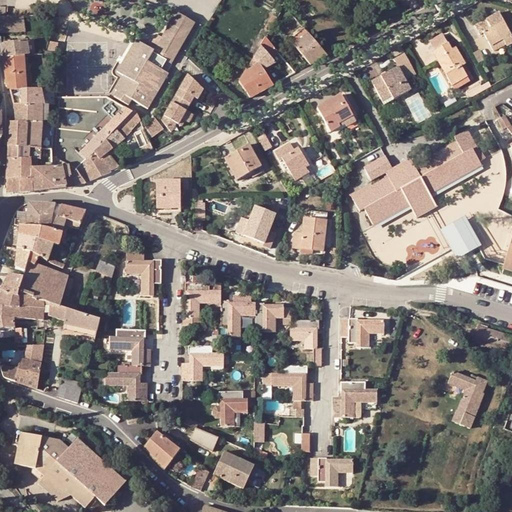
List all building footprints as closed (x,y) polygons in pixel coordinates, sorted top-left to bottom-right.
[(159,59),(164,62),(170,65),(194,24),(176,13),(157,43),(152,40),(147,48),(136,41),(119,71),(124,74),(115,91),(119,93),(115,99),(127,106),(131,100),(147,109),(166,76),(158,71),(153,68),(159,59)] [(511,42),(511,41),(497,13),(473,26),(479,35),(483,33),(489,46),(493,52),(502,48),(511,42)] [(265,27),(269,30),(276,18),(271,16),(265,27)] [(26,32),(23,17),(0,17),(0,32),(14,34),(26,32)] [(294,46),(309,34),(304,29),(289,41),(294,46)] [(309,34),(294,46),(310,65),(327,56),(324,53),(309,34)] [(271,59),(278,53),(267,41),(265,38),(260,46),(271,59)] [(12,58),(24,56),(29,55),(27,41),(1,45),(3,58),(11,56),(12,58)] [(329,49),(331,54),(344,46),(342,42),(329,49)] [(49,43),(46,53),(55,53),(56,44),(49,43)] [(431,52),(450,87),(466,78),(460,68),(464,66),(454,48),(450,50),(447,44),(431,52)] [(271,59),(260,46),(253,58),(262,71),(275,64),(271,59)] [(477,53),(471,55),(476,65),(481,62),(477,53)] [(370,82),(380,102),(390,97),(392,101),(410,91),(404,81),(415,75),(403,54),(393,61),(397,68),(370,82)] [(5,65),(5,75),(26,74),(24,56),(12,58),(11,56),(3,58),(4,65),(5,65)] [(268,80),(266,77),(262,71),(253,58),(250,62),(238,83),(250,99),(272,86),(269,82),(268,80)] [(158,71),(164,62),(159,59),(153,68),(158,71)] [(27,90),(26,74),(5,75),(7,86),(10,85),(11,91),(27,90)] [(188,75),(176,97),(190,104),(190,105),(194,98),(198,100),(203,90),(188,75)] [(466,78),(450,87),(453,92),(468,84),(466,78)] [(466,91),(469,97),(487,87),(486,84),(480,87),(479,85),(466,91)] [(11,91),(14,106),(39,105),(43,105),(45,105),(42,89),(41,89),(38,90),(33,90),(27,90),(11,91)] [(106,96),(56,98),(56,105),(56,108),(55,126),(54,137),(52,151),(52,157),(76,170),(94,152),(106,140),(116,130),(122,124),(133,113),(106,96)] [(190,104),(176,97),(162,121),(171,133),(176,124),(182,127),(185,121),(189,123),(193,115),(186,111),(190,104)] [(353,124),(340,97),(316,109),(330,134),(343,127),(344,129),(353,124)] [(390,97),(380,102),(382,106),(392,101),(390,97)] [(43,123),(43,105),(39,105),(14,106),(14,123),(43,123)] [(122,124),(130,132),(140,120),(136,110),(133,113),(122,124)] [(149,139),(164,129),(153,115),(152,116),(159,126),(147,136),(149,139)] [(159,126),(152,116),(144,129),(147,136),(159,126)] [(494,121),(500,130),(504,127),(498,119),(494,121)] [(42,136),(43,123),(14,123),(10,123),(9,147),(31,148),(41,149),(42,136)] [(124,139),(130,132),(122,124),(116,130),(124,139)] [(124,139),(116,130),(106,140),(112,148),(124,139)] [(387,177),(370,186),(369,184),(349,194),(359,213),(363,210),(372,227),(407,208),(414,219),(435,207),(428,196),(479,168),(470,151),(479,147),(470,130),(450,140),(452,143),(414,162),(412,159),(398,167),(394,169),(387,156),(364,168),(371,181),(385,174),(387,177)] [(41,149),(52,151),(54,137),(42,136),(41,149)] [(106,140),(94,152),(111,173),(119,167),(107,153),(112,148),(106,140)] [(295,149),(291,151),(288,145),(271,154),(275,162),(279,160),(291,181),(305,173),(299,162),(302,161),(295,149)] [(248,146),(222,160),(234,181),(259,168),(248,146)] [(31,148),(9,147),(8,161),(30,162),(30,160),(31,148)] [(31,148),(30,160),(38,161),(38,160),(40,160),(41,149),(31,148)] [(53,169),(52,157),(52,151),(41,149),(40,160),(38,160),(38,161),(39,169),(53,169)] [(85,183),(111,173),(94,152),(76,170),(85,183)] [(76,170),(52,157),(53,169),(63,168),(67,188),(72,188),(85,183),(76,170)] [(39,169),(38,161),(30,160),(30,162),(8,161),(8,165),(32,165),(32,170),(39,169)] [(8,165),(7,181),(32,179),(32,170),(32,165),(8,165)] [(63,168),(53,169),(39,169),(32,170),(32,179),(33,192),(48,191),(67,188),(63,168)] [(32,179),(7,181),(6,193),(18,193),(29,192),(33,192),(32,179)] [(178,216),(179,184),(156,183),(156,208),(165,209),(165,215),(178,216)] [(196,198),(188,198),(188,223),(196,223),(196,198)] [(205,220),(206,202),(197,202),(196,219),(205,220)] [(52,222),(56,206),(29,205),(29,220),(28,228),(50,230),(52,222)] [(57,206),(56,206),(52,222),(55,222),(57,217),(61,207),(57,206)] [(61,207),(57,217),(66,220),(72,222),(70,227),(79,230),(81,225),(86,212),(61,207)] [(247,222),(239,218),(233,231),(264,244),(275,216),(253,207),(247,222)] [(455,254),(457,258),(465,253),(467,252),(479,246),(481,245),(466,215),(441,229),(453,250),(454,253),(455,254)] [(64,225),(66,220),(57,217),(55,222),(52,230),(62,233),(64,225)] [(21,226),(20,227),(28,228),(29,220),(18,219),(14,218),(13,225),(21,226)] [(291,248),(321,252),(325,223),(301,218),(299,233),(293,233),(291,248)] [(53,244),(53,245),(59,247),(62,233),(52,230),(50,230),(28,228),(20,227),(19,236),(53,244)] [(33,254),(40,257),(39,257),(47,262),(48,259),(53,245),(53,244),(19,236),(18,248),(33,254)] [(17,254),(18,248),(5,246),(3,254),(14,256),(15,253),(17,254)] [(34,265),(35,265),(39,257),(40,257),(33,254),(18,248),(17,254),(17,257),(15,269),(24,272),(25,272),(28,261),(34,265)] [(154,264),(149,263),(149,261),(145,261),(145,254),(127,254),(127,272),(142,272),(142,295),(154,295),(154,283),(162,284),(162,259),(154,259),(154,261),(154,264)] [(48,263),(63,269),(65,266),(48,259),(47,262),(48,263)] [(96,270),(112,276),(115,265),(100,260),(96,270)] [(23,278),(18,294),(43,302),(48,304),(60,307),(60,306),(62,302),(63,295),(69,278),(68,277),(35,265),(34,265),(28,261),(25,272),(24,272),(22,278),(23,278)] [(11,275),(0,291),(0,292),(18,298),(18,294),(23,278),(22,278),(11,275)] [(74,280),(69,278),(63,295),(69,297),(74,280)] [(222,306),(222,302),(222,292),(210,292),(210,285),(186,284),(186,293),(187,293),(190,293),(190,297),(188,297),(188,320),(183,320),(184,328),(203,328),(203,320),(199,320),(199,306),(222,306)] [(43,302),(18,294),(18,298),(0,292),(0,318),(14,318),(14,319),(43,321),(43,302)] [(252,297),(235,297),(234,304),(234,306),(230,306),(230,304),(230,302),(222,302),(222,306),(223,327),(230,327),(231,339),(242,339),(242,315),(257,315),(256,305),(256,304),(252,304),(252,297)] [(60,306),(67,309),(76,312),(78,307),(62,302),(60,306)] [(49,316),(64,321),(65,321),(67,309),(60,306),(60,307),(48,304),(49,316)] [(284,308),(284,306),(269,306),(269,308),(264,308),(264,305),(256,305),(257,315),(257,331),(264,331),(264,333),(275,333),(275,317),(284,317),(284,325),(291,324),(291,308),(284,308)] [(63,330),(96,339),(101,320),(76,312),(67,309),(65,321),(64,321),(64,325),(63,330)] [(342,317),(342,334),(349,334),(349,340),(356,340),(356,345),(368,345),(368,329),(383,329),(384,318),(362,318),(362,320),(357,320),(357,318),(357,316),(349,316),(349,317),(342,317)] [(14,329),(14,328),(14,323),(14,319),(14,318),(0,318),(0,330),(4,330),(14,329)] [(290,328),(290,340),(306,340),(306,348),(313,348),(313,365),(322,365),(321,347),(317,347),(317,332),(314,332),(314,328),(316,328),(318,328),(318,320),(295,320),(295,328),(290,328)] [(473,341),(511,353),(511,337),(478,326),(473,341)] [(131,365),(141,365),(150,366),(150,349),(143,348),(143,344),(143,343),(141,343),(141,338),(144,338),(145,338),(145,331),(116,330),(116,338),(109,338),(109,348),(128,349),(132,349),(131,365)] [(192,357),(189,357),(189,362),(182,362),(182,380),(200,380),(200,365),(223,365),(223,350),(211,350),(211,345),(187,344),(187,353),(189,353),(192,353),(192,357)] [(18,369),(0,366),(3,378),(38,390),(41,365),(44,346),(27,346),(24,360),(20,360),(18,369)] [(120,360),(120,365),(131,365),(132,349),(128,349),(128,360),(120,360)] [(141,374),(141,365),(131,365),(120,365),(118,365),(118,374),(105,374),(105,386),(128,387),(128,400),(146,401),(147,383),(139,383),(140,378),(137,378),(137,373),(140,374),(141,374)] [(284,365),(284,373),(272,373),(272,385),(295,385),(296,401),(297,401),(305,401),(313,401),(313,383),(306,383),(306,378),(303,378),(303,373),(306,374),(307,374),(307,365),(284,365)] [(272,385),(272,373),(264,373),(264,385),(272,385)] [(475,382),(469,380),(451,373),(447,383),(465,391),(457,411),(455,410),(451,421),(470,428),(482,394),(481,394),(485,382),(476,378),(475,382)] [(63,378),(61,385),(81,391),(83,385),(63,378)] [(91,379),(85,378),(83,385),(89,387),(91,379)] [(344,393),(342,394),(342,398),(335,398),(335,415),(352,415),(353,400),(376,400),(376,388),(364,388),(364,381),(340,381),(340,389),(342,389),(344,389),(344,393)] [(79,401),(80,396),(81,391),(61,385),(57,397),(70,402),(78,404),(79,401)] [(212,415),(214,418),(219,418),(219,426),(231,426),(231,411),(239,410),(246,410),(246,398),(242,398),(242,392),(217,392),(218,399),(219,399),(222,399),(222,404),(219,404),(219,405),(215,406),(212,409),(212,415)] [(305,409),(305,401),(297,401),(297,410),(299,409),(305,409)] [(265,441),(265,422),(254,422),(254,441),(265,441)] [(196,428),(190,440),(212,452),(218,438),(196,428)] [(98,500),(105,506),(126,482),(78,439),(69,449),(60,442),(15,432),(12,445),(18,446),(14,465),(36,469),(45,477),(38,483),(58,502),(67,492),(86,509),(87,507),(90,510),(98,500)] [(165,471),(180,450),(157,432),(143,449),(165,471)] [(308,452),(308,434),(300,434),(300,452),(308,452)] [(77,439),(72,435),(66,442),(71,445),(77,439)] [(219,464),(227,467),(233,456),(224,452),(219,464)] [(233,456),(227,467),(219,464),(210,481),(216,484),(219,477),(243,488),(254,466),(233,456)] [(353,470),(352,459),(331,459),(331,461),(326,461),(326,459),(326,457),(317,457),(318,458),(310,458),(311,475),(318,476),(318,481),(325,481),(325,486),(337,486),(338,470),(353,470)] [(205,463),(202,467),(209,472),(212,468),(205,463)] [(192,488),(200,491),(209,472),(202,467),(200,466),(192,488)]
